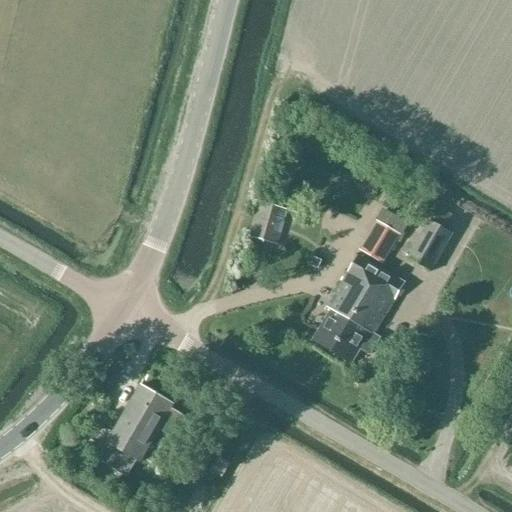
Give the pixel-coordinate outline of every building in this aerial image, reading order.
[(283,175),(294,177),(302,149),(300,148),(302,136),(293,133),(283,175)] [(454,235),(444,230),(452,216),(439,209),(444,200),(429,192),(416,214),(429,221),(407,260),(432,273),(454,235)] [(278,246),(288,211),(259,203),(250,238),(278,246)] [(390,224),(379,253),(404,262),(415,234),(390,224)] [(334,354),(383,269),(382,268),(381,269),(357,256),(347,275),(326,308),(330,311),(313,342),(334,354)] [(315,258),(311,266),(319,270),(323,262),(315,258)] [(383,269),(334,354),(352,365),(360,351),(371,358),(382,339),(377,336),(407,284),(383,269)] [(175,405),(141,386),(97,461),(127,477),(136,461),(141,465),(160,430),(183,443),(194,422),(172,410),(175,405)] [(222,478),(230,464),(219,457),(210,471),(222,478)]
